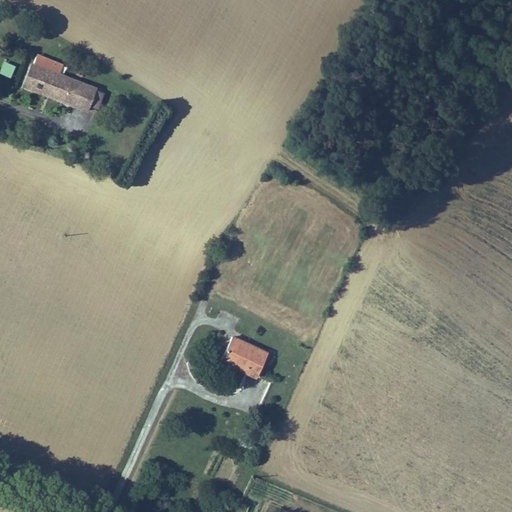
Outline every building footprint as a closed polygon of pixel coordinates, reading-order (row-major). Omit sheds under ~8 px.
[(4,59),(0,67),(0,72),(10,77),(15,64),(4,59)] [(49,74),(53,63),(42,60),(39,70),(27,66),(20,87),(87,110),(89,104),(94,89),(58,77),(49,74)] [(62,66),(53,63),(49,74),(58,77),(62,66)] [(102,91),(94,89),(89,104),(97,107),(102,91)] [(220,362),(233,367),(235,362),(248,367),(246,372),(258,377),(268,353),(229,338),(220,362)] [(235,362),(233,367),(246,372),(248,367),(235,362)]
